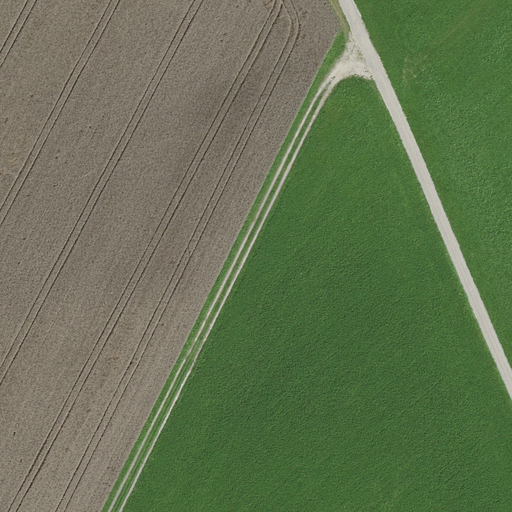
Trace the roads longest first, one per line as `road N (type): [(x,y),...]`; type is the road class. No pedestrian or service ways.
road 1 (track): [(370,53),(335,74),(304,126),(115,511)]
road 2 (track): [(511,388),(343,0)]
